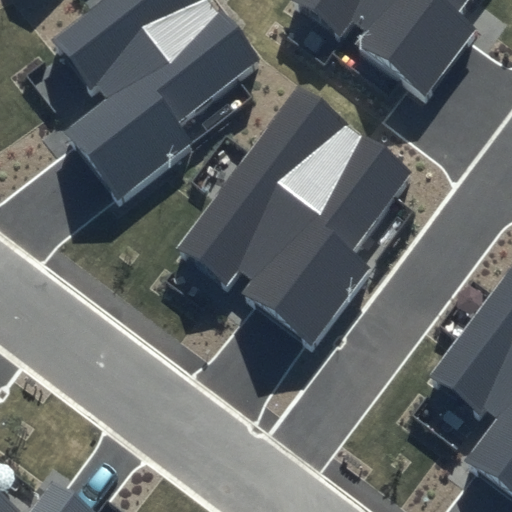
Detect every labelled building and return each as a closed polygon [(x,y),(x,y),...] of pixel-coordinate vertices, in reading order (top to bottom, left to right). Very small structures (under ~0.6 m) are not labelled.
[(214,0),(106,0),(54,39),(100,102),(64,128),(120,204),(195,150),(173,121),(258,59),(214,0)] [(292,0),(345,39),(356,25),(367,33),(358,45),(428,96),(486,18),(468,5),(471,0),(292,0)] [(297,82),(177,246),(231,285),(241,270),(253,279),(244,291),(313,342),(371,263),(353,251),(415,167),(297,82)] [(511,265),(437,366),(501,413),(467,458),(511,491),(511,265)] [(33,511),(22,511),(0,493),(0,511),(88,511),(55,485),(33,511)]
